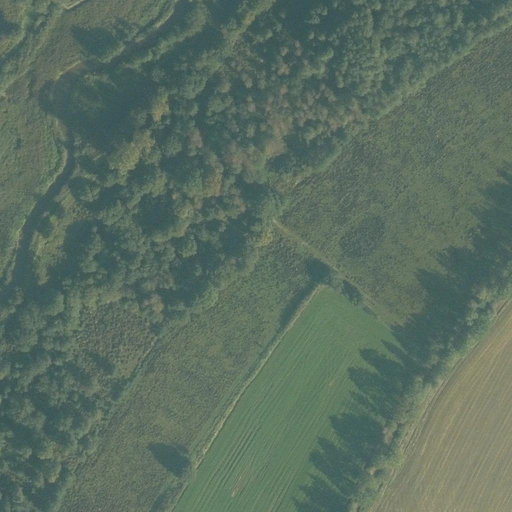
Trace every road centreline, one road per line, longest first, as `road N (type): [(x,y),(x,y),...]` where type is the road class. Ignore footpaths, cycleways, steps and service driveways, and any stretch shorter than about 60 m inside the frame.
road 1 (track): [(350,511),(433,363)]
road 2 (track): [(433,363),(511,269)]
